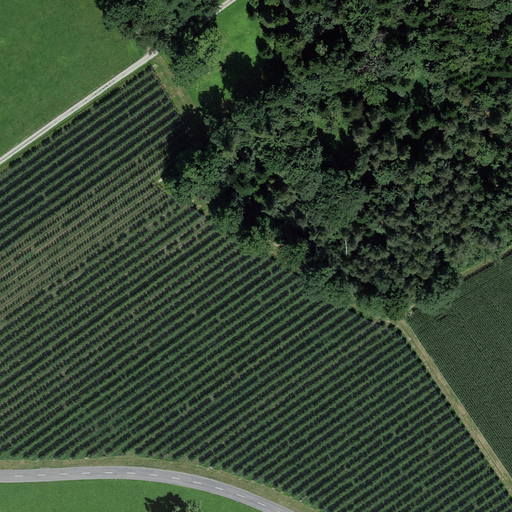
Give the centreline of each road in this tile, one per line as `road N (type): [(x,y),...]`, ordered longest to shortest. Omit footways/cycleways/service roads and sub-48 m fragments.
road 1 (unclassified): [(0,475),(141,473),(209,484),(280,511)]
road 2 (track): [(0,162),(232,0)]
